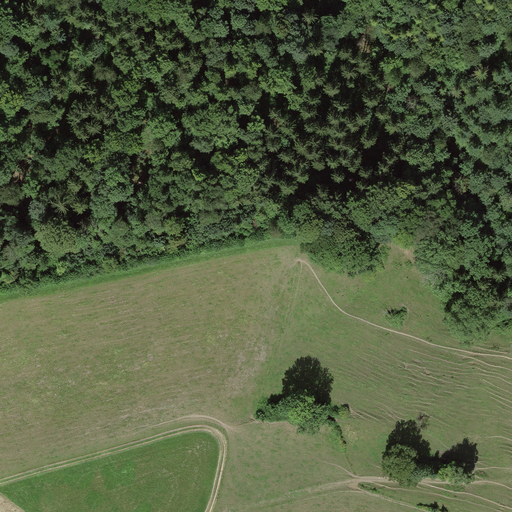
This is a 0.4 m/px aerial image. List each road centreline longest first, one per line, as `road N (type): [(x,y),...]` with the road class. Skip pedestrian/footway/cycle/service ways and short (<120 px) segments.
road 1 (track): [(0,298),(285,244),(351,322),(506,362)]
road 2 (track): [(207,511),(224,446),(205,429),(0,483)]
road 3 (track): [(239,511),(356,482),(511,482)]
